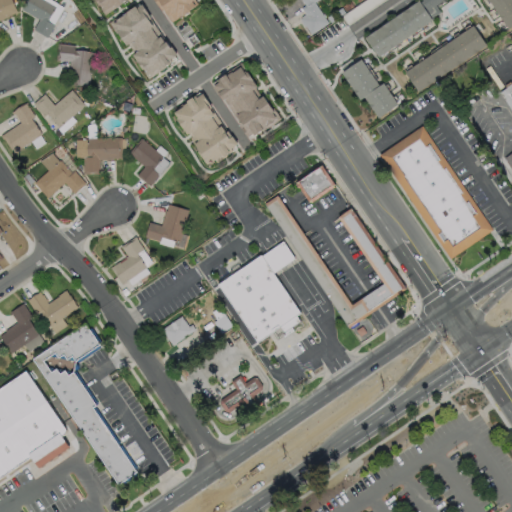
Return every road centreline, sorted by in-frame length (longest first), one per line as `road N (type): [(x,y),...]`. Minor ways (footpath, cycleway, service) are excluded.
road 1 (residential): [(220,465),(126,325),(0,162)]
road 2 (primary): [(450,304),(152,511)]
road 3 (primary): [(244,511),(482,350)]
road 4 (primary): [(294,477),(321,428),(428,351),(450,304)]
road 5 (residential): [(129,201),(0,290)]
road 6 (residential): [(330,124),(246,0)]
road 7 (residential): [(404,235),(330,124)]
road 8 (residential): [(295,72),(404,0)]
